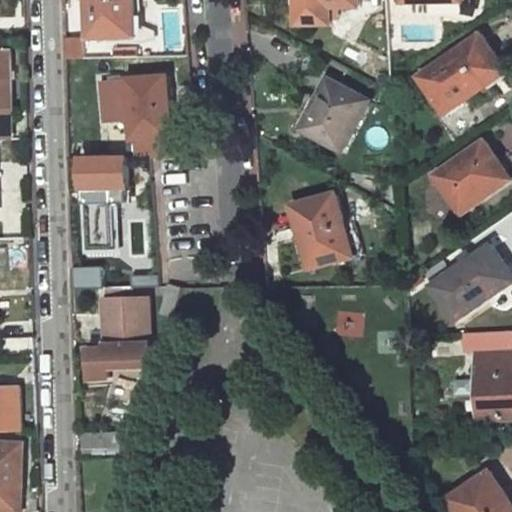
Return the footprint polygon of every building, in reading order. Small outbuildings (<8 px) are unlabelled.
[(135,0),(89,0),(91,36),(137,35),(135,0)] [(360,0),(306,0),(307,8),(301,8),(301,22),(331,21),(329,8),(361,8),(360,0)] [(438,4),(437,14),(466,15),(467,5),(438,4)] [(447,112),(488,85),(483,77),(503,64),(482,33),(421,74),(447,112)] [(0,110),(12,110),(10,50),(0,50),(0,110)] [(488,85),(508,72),(503,64),(483,77),(488,85)] [(171,137),(167,78),(126,81),(129,139),(171,137)] [(343,151),(369,101),(329,79),(304,129),(343,151)] [(486,140),(436,174),(462,214),(503,185),(492,169),(502,163),(486,140)] [(84,158),(86,203),(112,202),(111,187),(129,186),(128,157),(84,158)] [(511,179),(511,177),(502,163),(492,169),(503,185),(511,179)] [(112,202),(129,202),(129,186),(111,187),(112,202)] [(306,228),(316,268),(357,257),(339,195),(295,206),(301,229),(306,228)] [(301,229),(312,269),(316,268),(306,228),(301,229)] [(456,321),(511,282),(511,277),(490,247),(432,285),(456,321)] [(106,322),(151,321),(151,299),(106,300),(106,322)] [(107,345),(152,343),(151,321),(106,322),(107,345)] [(91,346),(92,368),(92,379),(112,378),(112,368),(153,366),(152,343),(107,345),(107,346),(91,346)] [(511,421),(511,351),(476,354),(480,424),(511,421)] [(0,431),(21,431),(19,386),(0,387),(0,431)] [(84,455),(115,453),(114,434),(83,434),(84,455)] [(0,510),(19,511),(20,484),(15,484),(17,443),(0,442),(0,510)] [(460,510),(461,511),(511,511),(511,504),(501,486),(460,510)]
